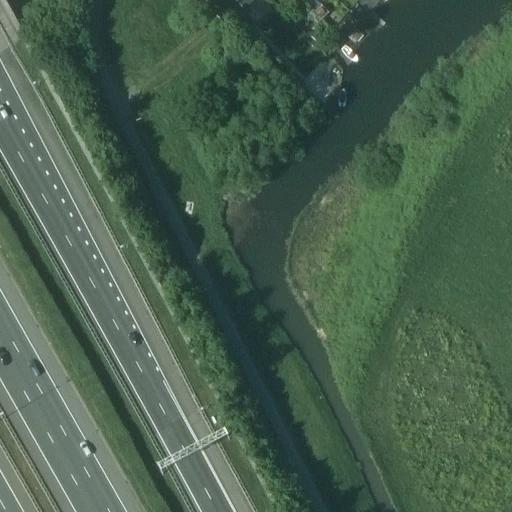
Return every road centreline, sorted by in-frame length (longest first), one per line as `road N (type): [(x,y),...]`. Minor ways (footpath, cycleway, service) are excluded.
road 1 (unclassified): [(319,511),(100,73),(87,24),(92,0)]
road 2 (motorway): [(219,511),(0,102)]
road 3 (motorway): [(109,511),(0,324)]
